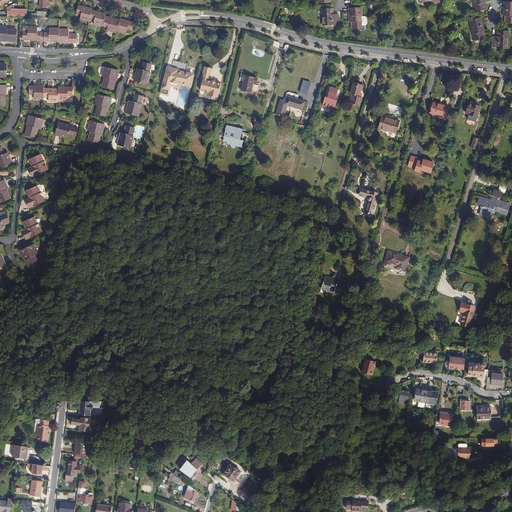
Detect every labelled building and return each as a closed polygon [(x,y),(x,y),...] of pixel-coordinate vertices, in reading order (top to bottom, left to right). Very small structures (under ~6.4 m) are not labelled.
[(473,0),(477,12),(486,10),(487,9),(486,2),(487,2),(486,0),(473,0)] [(503,16),(504,16),(504,23),(506,23),(511,23),(511,2),(504,2),(503,16)] [(7,7),(7,12),(7,14),(14,14),(15,14),(19,15),(26,16),(27,13),(27,9),(19,9),(11,9),(11,5),(7,7)] [(128,30),(130,21),(130,22),(128,22),(129,21),(120,19),(120,20),(115,19),(115,20),(114,19),(114,18),(106,16),(106,14),(102,13),(102,14),(100,13),(101,12),(92,10),(92,9),(88,8),(88,9),(87,8),(87,7),(78,5),(76,13),(81,15),(80,19),(89,21),(90,18),(94,20),(93,24),(105,27),(106,25),(108,25),(107,30),(116,33),(117,31),(126,34),(127,29),(128,30)] [(352,22),(353,29),(362,29),(362,26),(365,25),(367,23),(367,18),(365,16),(361,16),(361,7),(348,8),(349,22),(350,22),(352,22)] [(332,14),(331,8),(322,9),(323,25),(339,24),(338,14),(333,14),(332,14)] [(486,38),(484,31),(485,31),(482,17),(470,20),(475,41),(484,39),(486,38)] [(0,41),(7,41),(7,40),(16,40),(16,29),(7,29),(7,26),(0,25),(0,41)] [(65,43),(67,43),(68,29),(59,29),(59,28),(49,28),(49,33),(41,33),(41,31),(37,31),(37,27),(28,27),(28,31),(23,31),(23,40),(27,40),(27,39),(28,39),(28,40),(41,40),(40,41),(45,41),(45,40),(46,40),(46,41),(59,42),(59,43),(63,43),(63,42),(65,42),(65,43)] [(68,29),(67,43),(77,43),(77,34),(69,34),(69,29),(68,29)] [(491,46),(507,47),(508,31),(499,30),(497,30),(497,36),(492,36),(491,46)] [(280,43),(279,42),(274,40),(272,46),(270,45),(268,52),(273,54),(275,47),(279,48),(280,44),(280,43)] [(169,88),(170,86),(178,88),(179,84),(190,87),(192,75),(185,73),(187,64),(174,61),(172,69),(171,73),(166,72),(162,87),(169,88)] [(136,75),(135,75),(134,81),(147,84),(150,72),(152,64),(143,62),(141,70),(138,69),(136,75)] [(115,78),(117,79),(119,70),(104,67),(102,74),(105,75),(104,77),(102,86),(113,89),(115,80),(115,78)] [(202,74),(204,74),(208,76),(210,76),(211,68),(204,67),(202,74)] [(257,78),(243,75),(242,80),(243,80),(241,90),(251,92),(252,89),(257,90),(258,85),(253,84),(253,83),(256,83),(257,78)] [(206,78),(203,77),(200,91),(209,93),(212,94),(212,96),(212,97),(217,98),(221,84),(216,83),(215,81),(212,81),(210,82),(207,82),(207,81),(205,80),(206,78)] [(311,82),(304,80),(300,92),(308,95),(311,82)] [(354,82),(350,94),(355,95),(352,104),(359,106),(362,97),(359,96),(363,85),(354,82)] [(44,97),(44,89),(44,86),(29,86),(29,94),(34,94),(34,99),(44,99),(44,97)] [(58,87),(58,89),(58,100),(68,100),(68,95),(73,95),(73,87),(58,87)] [(160,94),(168,96),(169,88),(162,87),(160,94)] [(338,89),(330,87),(327,97),(325,96),(322,105),(334,109),(337,100),(335,100),(338,89)] [(58,100),(58,89),(44,89),(44,97),(48,97),(48,102),(58,102),(58,100)] [(298,99),(299,95),(290,92),(288,92),(287,93),(286,94),(284,101),(281,100),(276,114),(284,116),(287,105),(303,110),(305,101),(298,99)] [(108,106),(110,106),(112,98),(97,94),(95,101),(98,102),(97,105),(95,114),(106,116),(108,107),(108,106)] [(128,108),(127,107),(126,113),(139,116),(142,104),(141,104),(143,96),(135,94),(133,102),(130,101),(128,108)] [(449,107),(433,102),(430,113),(446,118),(449,107)] [(471,104),(469,103),(466,113),(468,114),(467,120),(476,122),(478,117),(481,106),(471,104)] [(388,129),(387,131),(395,133),(399,121),(395,120),(396,116),(389,114),(388,117),(382,116),(379,126),(388,129)] [(28,124),(28,126),(25,135),(36,137),(38,128),(39,126),(42,127),(44,119),(29,115),(27,123),(28,124)] [(102,132),(103,132),(105,125),(96,122),(96,121),(92,119),(91,121),(90,121),(88,128),(91,129),(90,131),(88,140),(98,143),(101,133),(102,132)] [(62,136),(68,137),(68,134),(76,136),(78,127),(71,126),(71,125),(59,122),(58,128),(57,128),(55,135),(62,137),(62,136)] [(250,134),(242,132),(243,129),(227,125),(223,140),(228,141),(227,143),(230,144),(232,147),(234,148),(235,147),(235,145),(242,147),(243,140),(248,141),(250,134)] [(119,140),(118,139),(117,145),(126,147),(125,150),(129,151),(130,148),(131,148),(134,136),(133,136),(135,128),(126,126),(124,134),(121,133),(119,140)] [(9,158),(7,153),(4,154),(1,147),(0,147),(0,168),(6,166),(6,167),(13,164),(10,158),(9,158)] [(43,161),(40,154),(31,158),(34,166),(32,166),(28,168),(32,177),(40,173),(40,172),(43,171),(48,169),(46,164),(46,165),(44,161),(43,161)] [(434,163),(411,156),(408,166),(416,169),(415,171),(420,172),(421,170),(431,173),(434,163)] [(11,198),(7,189),(7,188),(8,187),(5,180),(0,181),(0,200),(1,202),(11,198)] [(40,193),(37,186),(28,190),(31,197),(29,198),(25,199),(29,208),(37,204),(37,203),(40,202),(40,203),(45,200),(43,196),(41,192),(40,193)] [(379,194),(362,188),(360,195),(367,198),(370,201),(367,212),(372,214),(379,194)] [(496,200),(499,201),(502,192),(494,190),(491,200),(480,197),(478,202),(482,204),(481,206),(481,207),(483,208),(481,216),(491,219),(493,213),(491,213),(493,206),(497,207),(496,211),(506,214),(509,205),(496,201),(496,200)] [(0,229),(4,228),(2,224),(10,222),(6,213),(0,215),(0,229)] [(37,224),(34,217),(25,221),(28,228),(26,229),(22,231),(26,239),(35,235),(34,235),(37,233),(37,234),(43,232),(40,227),(38,224),(37,224)] [(34,252),(37,251),(34,244),(20,251),(23,258),(24,258),(25,259),(29,268),(39,263),(35,255),(34,252)] [(408,258),(389,252),(386,262),(397,266),(396,268),(405,270),(408,258)] [(346,282),(325,275),(322,274),(320,282),(323,283),(322,287),(330,290),(331,286),(336,287),(334,293),(339,294),(339,293),(348,295),(350,290),(351,290),(352,285),(346,283),(346,282)] [(475,306),(462,302),(460,311),(464,312),(461,324),(469,327),(475,306)] [(430,351),(425,350),(423,362),(436,364),(438,354),(430,353),(430,351)] [(464,370),(465,359),(450,357),(450,358),(449,368),(455,368),(455,367),(460,368),(460,369),(464,370)] [(375,361),(366,359),(362,373),(372,375),(375,361)] [(488,370),(485,370),(485,365),(469,363),(468,374),(473,375),(472,376),(480,376),(480,377),(487,378),(487,377),(488,370)] [(488,370),(487,377),(492,377),(492,373),(502,374),(503,368),(488,367),(488,370)] [(487,378),(487,384),(502,385),(503,374),(502,374),(492,373),(492,377),(487,377),(487,378)] [(438,392),(416,388),(414,401),(436,404),(438,392)] [(410,392),(397,389),(395,398),(400,399),(399,402),(405,403),(405,400),(408,401),(410,392)] [(90,405),(90,401),(81,401),(81,415),(89,416),(89,415),(91,415),(91,409),(92,410),(93,405),(90,405)] [(470,401),(466,401),(461,401),(460,409),(470,410),(470,401)] [(482,405),(476,405),(477,419),(491,418),(490,406),(482,407),(482,405)] [(439,424),(443,425),(448,425),(451,426),(453,415),(441,413),(439,424)] [(80,431),(88,432),(90,421),(72,418),(72,424),(80,425),(80,431)] [(50,420),(42,419),(42,424),(39,424),(37,441),(48,443),(50,425),(49,425),(50,420)] [(143,451),(145,439),(135,438),(134,440),(140,441),(139,445),(127,444),(127,449),(143,451)] [(86,455),(87,443),(76,442),(75,454),(76,454),(82,455),(85,455),(86,455)] [(15,445),(13,456),(26,458),(28,447),(15,445)] [(466,460),(463,460),(463,459),(466,459),(471,459),(471,448),(456,448),(455,450),(454,458),(456,459),(458,459),(458,460),(459,464),(466,464),(466,460)] [(184,471),(183,472),(191,478),(192,479),(195,475),(194,474),(197,470),(196,469),(198,466),(193,461),(190,463),(185,458),(181,466),(182,467),(181,469),(184,471)] [(77,462),(69,461),(67,472),(73,472),(76,473),(79,473),(81,465),(77,465),(77,462)] [(46,466),(27,463),(26,466),(33,467),(32,473),(42,475),(42,470),(46,470),(46,466)] [(230,464),(223,475),(234,482),(241,471),(230,464)] [(72,476),(73,472),(67,472),(66,471),(65,481),(72,482),(72,476)] [(181,479),(171,472),(168,476),(170,476),(169,477),(178,484),(181,479)] [(43,481),(32,480),(30,495),(41,497),(43,481)] [(86,481),(79,480),(78,487),(78,492),(76,502),(83,503),(83,505),(84,505),(86,506),(87,505),(87,503),(92,504),(93,494),(93,493),(92,492),(90,491),(89,492),(88,493),(85,493),(86,487),(85,487),(86,481)] [(194,501),(197,491),(189,485),(184,498),(194,501)] [(2,511),(10,511),(12,498),(8,498),(8,501),(0,500),(0,510),(3,511),(2,511)] [(23,511),(24,511),(36,511),(32,506),(32,502),(22,500),(21,504),(24,504),(23,511)] [(361,509),(368,509),(369,500),(353,500),(352,510),(361,510),(361,509)] [(61,502),(59,511),(74,511),(76,503),(68,502),(68,503),(65,503),(61,502)] [(330,511),(334,505),(330,502),(326,510),(328,511),(330,511)] [(128,504),(120,503),(119,509),(118,509),(117,511),(133,511),(132,510),(132,504),(128,503),(128,504)]
